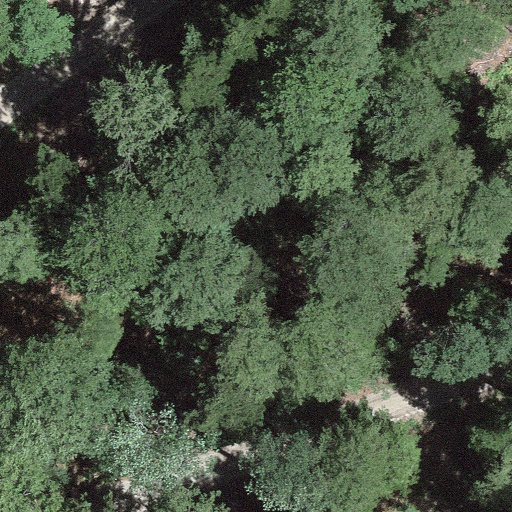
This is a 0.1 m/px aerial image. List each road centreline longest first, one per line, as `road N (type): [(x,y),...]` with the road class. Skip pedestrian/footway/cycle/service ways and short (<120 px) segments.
road 1 (track): [(152,511),(409,390),(511,358)]
road 2 (track): [(0,125),(166,0)]
